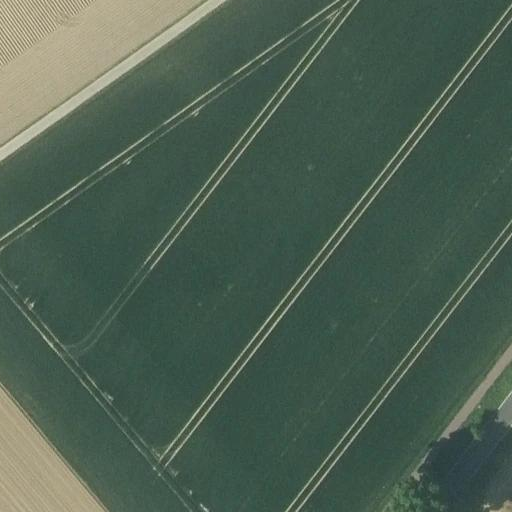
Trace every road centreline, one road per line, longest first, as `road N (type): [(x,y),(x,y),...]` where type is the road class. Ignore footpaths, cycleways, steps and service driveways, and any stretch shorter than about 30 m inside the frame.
road 1 (unclassified): [(216,0),(0,154)]
road 2 (tertiary): [(429,511),(511,408)]
